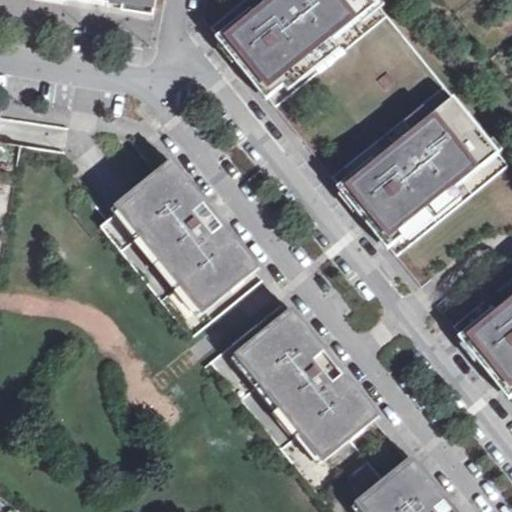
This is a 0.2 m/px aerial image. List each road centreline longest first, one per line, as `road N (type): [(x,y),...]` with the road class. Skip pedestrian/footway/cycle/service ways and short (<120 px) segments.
road 1 (residential): [(150,88),(486,511)]
road 2 (residential): [(511,451),(175,44)]
road 3 (residential): [(0,61),(150,88)]
